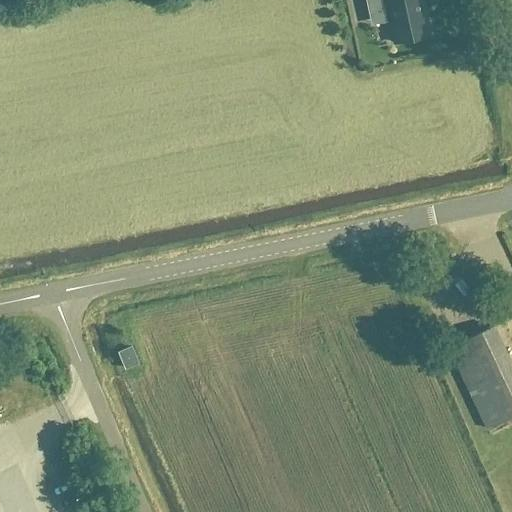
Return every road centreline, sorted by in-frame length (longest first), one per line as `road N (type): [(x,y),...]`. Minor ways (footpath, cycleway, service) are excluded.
road 1 (tertiary): [(52,291),(511,197)]
road 2 (unclassified): [(146,511),(52,291)]
